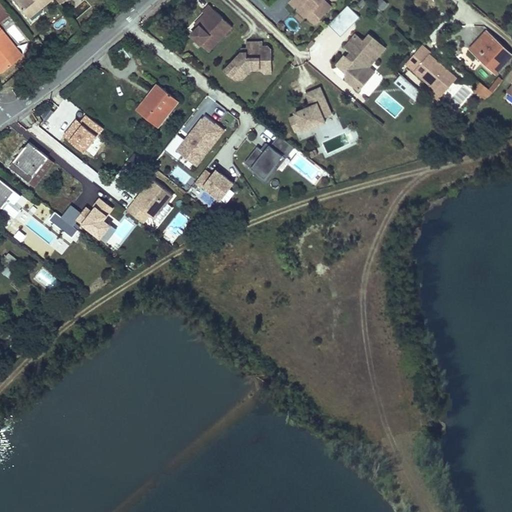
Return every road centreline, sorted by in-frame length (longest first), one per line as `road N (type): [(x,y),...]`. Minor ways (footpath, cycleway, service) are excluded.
road 1 (track): [(0,391),(47,338),(112,288),(208,235),(331,190),(511,143)]
road 2 (track): [(441,161),(405,183),(379,218),(362,267),(365,346),(386,424),(433,511)]
road 3 (residential): [(0,117),(149,0)]
